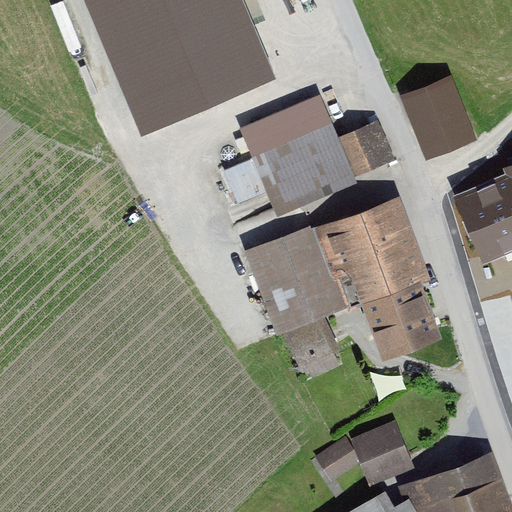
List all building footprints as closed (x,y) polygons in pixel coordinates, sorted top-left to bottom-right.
[(244,0),(83,0),(140,133),(277,75),(244,0)] [(445,82),(411,95),(433,151),(467,137),(445,82)] [(353,176),(329,118),(253,149),(277,207),(353,176)] [(367,124),(344,134),(360,171),(383,161),(367,124)] [(224,169),(238,201),(269,189),(255,156),(224,169)] [(507,170),(455,192),(484,261),(511,248),(511,160),(504,163),(507,170)] [(387,203),(315,229),(329,269),(333,268),(335,274),(338,273),(349,302),(350,306),(367,300),(386,351),(435,333),(387,203)] [(329,269),(315,229),(314,226),(281,241),(289,258),(258,272),(290,330),(318,317),(349,302),(338,273),(335,274),(333,268),(329,269)] [(281,241),(250,254),(258,272),(289,258),(281,241)] [(318,317),(290,330),(304,359),(337,344),(330,329),(324,332),(318,317)] [(391,430),(358,443),(371,475),(404,462),(391,430)] [(343,439),(320,454),(335,477),(358,461),(343,439)] [(506,511),(487,458),(416,484),(421,497),(409,501),(413,511),(506,511)] [(355,510),(355,511),(389,511),(386,507),(380,495),(355,510)] [(413,511),(409,501),(408,498),(386,507),(389,511),(413,511)]
